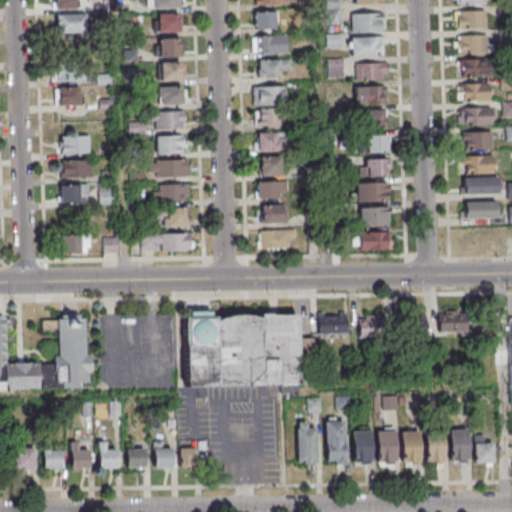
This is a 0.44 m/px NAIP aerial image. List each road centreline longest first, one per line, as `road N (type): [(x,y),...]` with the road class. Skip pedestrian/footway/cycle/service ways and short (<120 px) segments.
road 1 (tertiary): [(511,273),(0,281)]
road 2 (residential): [(24,281),(12,0)]
road 3 (residential): [(218,278),(210,0)]
road 4 (residential): [(426,275),(416,0)]
road 5 (residential): [(511,505),(256,511)]
